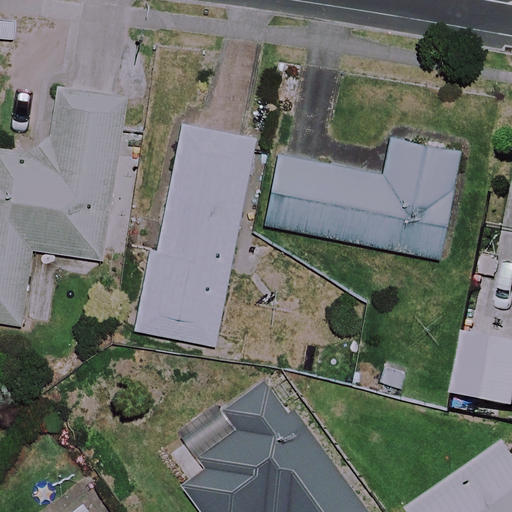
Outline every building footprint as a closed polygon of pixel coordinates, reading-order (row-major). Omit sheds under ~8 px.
[(46,154),(0,148),(0,319),(48,325),(54,267),(33,265),(35,249),(105,257),(124,95),(53,87),(46,154)] [(253,138),(182,124),(142,331),(213,344),(253,138)] [(458,151),(392,137),(384,177),(275,154),(261,221),(436,257),(458,151)] [(511,404),(511,342),(460,333),(448,395),(511,407),(511,404)] [(227,412),(243,431),(194,470),(198,475),(185,486),(205,511),(366,511),(264,383),(227,412)] [(511,511),(511,455),(504,444),(405,511),(511,511)] [(98,511),(86,495),(63,511),(98,511)]
